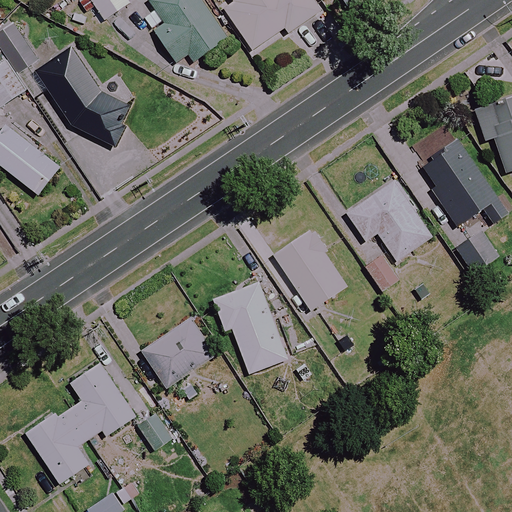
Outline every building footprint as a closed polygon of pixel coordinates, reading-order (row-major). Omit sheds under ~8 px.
[(131,5),(127,0),(91,0),(105,21),(131,5)] [(231,38),(203,0),(152,0),(151,1),(167,24),(156,32),(178,64),(190,56),(195,64),(231,38)] [(227,11),(254,51),(286,29),(289,33),(321,11),(313,0),(234,0),(237,4),(227,11)] [(341,32),(331,17),(312,30),(322,45),(341,32)] [(14,26),(0,35),(0,45),(21,76),(40,63),(14,26)] [(103,92),(72,48),(37,73),(75,128),(115,148),(128,128),(137,114),(103,92)] [(0,110),(27,92),(6,62),(0,66),(0,110)] [(511,173),(511,100),(477,112),(487,143),(496,140),(508,175),(511,173)] [(61,170),(8,127),(0,136),(0,164),(40,197),(61,170)] [(510,215),(460,143),(424,168),(437,187),(433,190),(459,228),(485,210),(495,225),(510,215)] [(433,238),(394,183),(348,215),(367,242),(379,234),(398,262),(433,238)] [(349,288),(314,232),(276,256),(311,312),(349,288)] [(499,257),(482,232),(457,249),(474,274),(499,257)] [(400,281),(384,258),(367,270),(383,293),(400,281)] [(292,359),(260,285),(215,304),(227,332),(233,330),(252,376),(292,359)] [(217,357),(193,321),(145,352),(169,388),(217,357)] [(137,419),(101,365),(73,384),(84,402),(60,418),(58,414),(28,434),(62,485),(91,466),(79,448),(104,431),(108,437),(137,419)] [(174,439),(157,415),(140,428),(156,451),(174,439)] [(128,511),(129,511),(125,506),(141,495),(133,483),(89,511),(128,511)]
